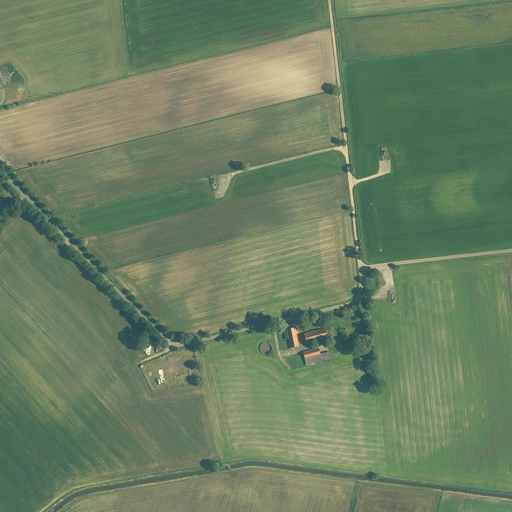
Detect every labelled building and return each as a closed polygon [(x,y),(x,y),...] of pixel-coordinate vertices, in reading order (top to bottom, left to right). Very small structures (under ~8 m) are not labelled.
[(297,327),(285,330),(289,348),(298,346),(296,334),(298,334),(297,327)] [(326,328),(304,333),(306,343),(328,338),(326,328)] [(264,343),(261,350),(269,354),(273,347),(264,343)] [(320,354),(318,348),(302,352),(303,358),(320,354)] [(320,354),(303,358),(305,365),(330,359),(329,352),(320,354)]
